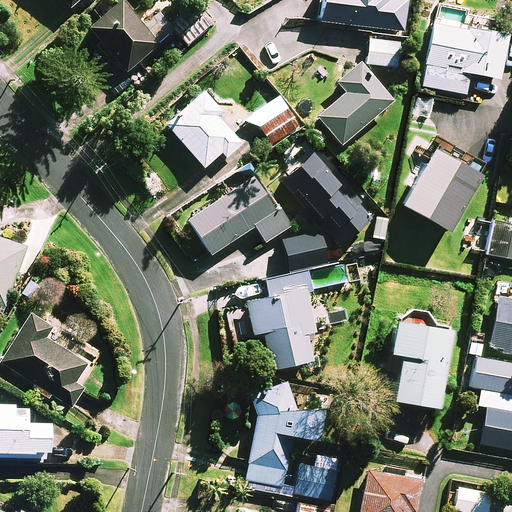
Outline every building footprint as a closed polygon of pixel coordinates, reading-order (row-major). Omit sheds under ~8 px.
[(80,0),(59,0),(69,10),(80,0)] [(402,0),(316,0),(313,26),(404,38),(408,9),(402,0)] [(142,30),(120,4),(87,32),(124,75),(168,37),(153,20),(142,30)] [(185,18),(175,18),(167,25),(185,46),(196,36),(186,25),(185,18)] [(507,39),(429,26),(419,89),(465,96),(468,77),(500,82),(507,39)] [(395,70),(398,45),(370,42),(366,66),(395,70)] [(389,105),(356,67),(336,85),(345,95),(316,120),(340,148),(389,105)] [(219,156),(223,161),(237,149),(233,144),(237,141),(200,97),(164,127),(202,171),(219,156)] [(300,129),(278,98),(242,123),(257,128),(271,148),(300,129)] [(455,159),(434,147),(399,211),(446,237),(478,179),(452,165),(455,159)] [(305,209),(295,218),(309,233),(316,226),(338,250),(371,219),(311,156),(281,184),(305,209)] [(286,230),(252,179),(186,223),(209,258),(253,228),(264,245),(286,230)] [(511,220),(496,218),(488,258),(511,261),(511,220)] [(323,262),(318,235),(281,242),(287,269),(323,262)] [(0,320),(23,251),(0,243),(0,320)] [(349,262),(306,272),(312,298),(353,289),(352,284),(361,282),(357,265),(350,267),(349,262)] [(305,336),(313,335),(305,296),(309,295),(305,274),(264,282),(268,301),(245,305),(252,337),(262,335),(269,372),(310,364),(305,336)] [(500,352),(499,356),(509,358),(509,353),(511,353),(511,305),(511,296),(511,291),(497,289),(488,350),(500,352)] [(425,315),(406,313),(394,324),(391,323),(385,373),(395,374),(392,406),(437,411),(446,330),(432,328),(425,315)] [(30,316),(0,363),(0,365),(34,387),(32,391),(48,401),(50,397),(71,410),(83,391),(74,386),(86,366),(47,341),(53,331),(30,316)] [(511,406),(511,365),(466,357),(464,366),(474,368),(470,389),(479,390),(476,407),(485,409),(479,446),(511,451),(511,411),(511,406)] [(264,402),(248,401),(245,428),(251,428),(245,483),(283,487),(288,441),(316,444),(320,414),(288,410),(290,389),(266,387),(264,402)] [(0,455),(47,456),(47,427),(24,427),(24,410),(0,409),(0,455)] [(328,502),(335,460),(314,456),(312,469),(297,466),(293,496),(328,502)] [(415,511),(420,483),(365,473),(358,511),(415,511)] [(485,511),(488,498),(454,492),(451,511),(452,511),(485,511)]
